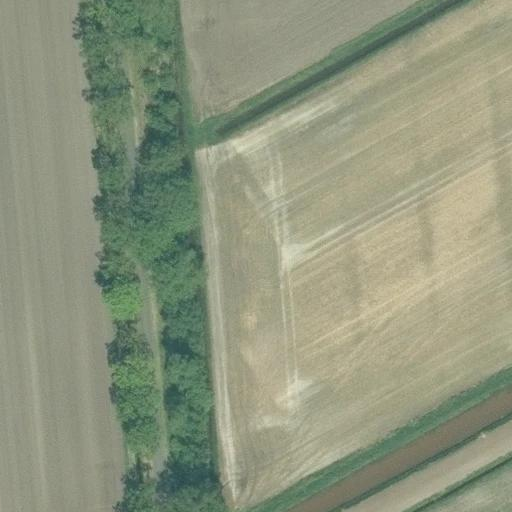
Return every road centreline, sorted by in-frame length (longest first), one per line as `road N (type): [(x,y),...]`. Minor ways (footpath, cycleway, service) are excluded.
road 1 (unclassified): [(161,511),(114,0)]
road 2 (track): [(511,430),(365,511)]
